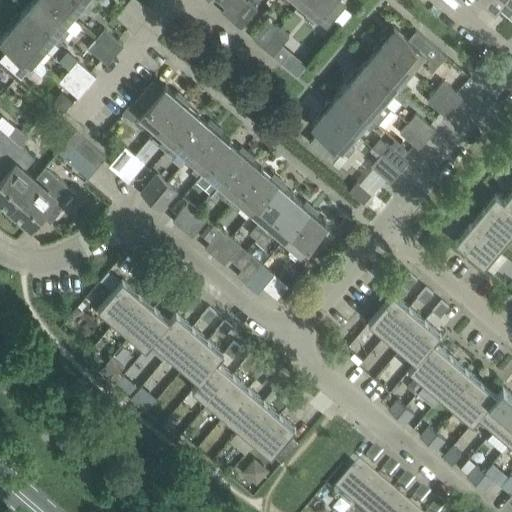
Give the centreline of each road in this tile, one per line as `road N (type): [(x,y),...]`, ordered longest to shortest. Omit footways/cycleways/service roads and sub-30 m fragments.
road 1 (residential): [(0,248),(54,255),(139,231),(166,237),(286,340)]
road 2 (residential): [(485,511),(286,340)]
road 3 (residential): [(382,227),(511,75)]
road 4 (unclassified): [(123,511),(0,379)]
road 5 (residential): [(511,338),(382,227)]
road 6 (residential): [(286,340),(382,227)]
